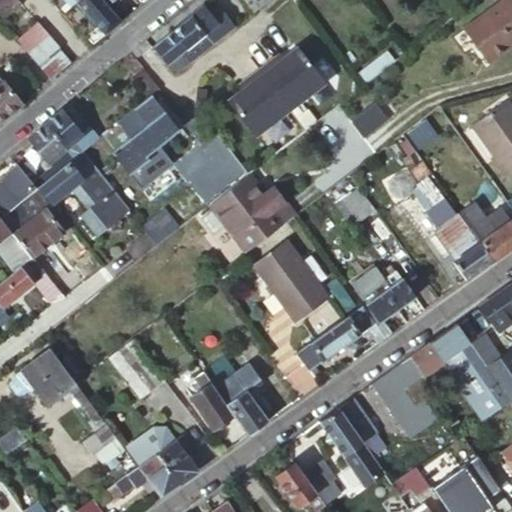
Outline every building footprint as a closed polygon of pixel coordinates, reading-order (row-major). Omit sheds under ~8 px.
[(17,0),(0,0),(0,17),(1,19),(21,3),(17,0)] [(91,45),(120,21),(101,0),(79,0),(77,1),(76,3),(92,22),(80,32),(91,45)] [(243,0),(253,11),(266,0),(243,0)] [(486,60),(511,40),(511,0),(499,0),(462,28),(486,60)] [(61,7),(65,12),(71,8),(66,3),(61,7)] [(201,4),(170,29),(194,58),(222,36),(234,27),(221,11),(213,18),(201,4)] [(41,43),(49,36),(36,22),(17,38),(16,39),(23,47),(38,65),(51,55),(41,43)] [(170,29),(149,46),(173,75),(194,58),(170,29)] [(50,79),(71,62),(49,36),(41,43),(51,55),(38,65),(50,79)] [(324,78),(297,44),(275,61),(272,57),(259,67),(290,106),(324,78)] [(141,67),(131,76),(147,95),(150,93),(158,87),(141,67)] [(290,106),(259,67),(246,78),(250,81),(228,99),(255,133),(290,106)] [(0,120),(20,103),(0,78),(0,120)] [(150,93),(147,95),(117,120),(130,135),(111,151),(128,172),(148,157),(145,153),(177,127),(150,93)] [(509,181),(511,178),(511,112),(504,101),(470,125),(509,181)] [(60,108),(42,122),(72,157),(81,150),(98,136),(89,125),(80,132),(60,108)] [(29,182),(34,188),(39,184),(67,161),(72,157),(42,122),(25,136),(31,143),(49,166),(29,182)] [(81,150),(72,157),(67,161),(79,176),(70,184),(88,206),(81,212),(97,232),(128,207),(95,167),(81,150)] [(11,160),(0,168),(0,215),(34,188),(29,182),(11,160)] [(39,184),(51,200),(70,184),(79,176),(67,161),(39,184)] [(246,172),(208,202),(234,236),(237,234),(248,249),(274,229),(284,221),(293,214),(283,200),(271,185),(262,192),(246,172)] [(427,179),(419,185),(434,205),(441,200),(427,179)] [(419,185),(413,191),(426,210),(434,205),(419,185)] [(371,208),(355,186),(332,203),(349,225),(371,208)] [(434,205),(426,210),(439,227),(437,228),(439,230),(453,250),(458,257),(453,261),(465,279),(492,260),(468,227),(457,212),(446,196),(441,200),(434,205)] [(457,212),(468,227),(482,216),(472,201),(457,212)] [(13,233),(32,257),(65,230),(46,206),(13,233)] [(468,227),(492,260),(511,245),(511,221),(511,219),(507,221),(497,206),(482,216),(468,227)] [(148,231),(157,243),(178,226),(163,208),(142,225),(148,231)] [(0,252),(15,271),(32,257),(13,233),(0,216),(0,252)] [(143,235),(148,231),(142,225),(138,229),(143,235)] [(439,230),(429,237),(443,257),(453,250),(439,230)] [(237,234),(234,236),(245,251),(248,249),(237,234)] [(294,319),(327,296),(285,240),(253,263),(294,319)] [(49,304),(65,297),(32,257),(15,271),(0,282),(0,308),(33,283),(49,304)] [(362,303),(360,304),(383,336),(389,332),(381,320),(413,297),(399,277),(396,279),(386,266),(377,272),(374,267),(349,284),(362,303)] [(511,281),(480,304),(499,330),(511,321),(508,317),(511,313),(511,281)] [(345,309),(353,303),(339,282),(330,288),(345,309)] [(383,336),(360,304),(295,351),(308,369),(364,329),(373,344),(383,336)] [(482,358),(456,321),(428,340),(442,359),(452,353),(466,373),(472,369),(482,384),(494,376),(482,358)] [(139,398),(163,379),(131,338),(107,356),(139,398)] [(442,359),(428,340),(391,367),(404,385),(402,387),(393,392),(405,411),(414,405),(403,387),(405,386),(442,359)] [(511,349),(489,365),(511,397),(511,349)] [(66,389),(75,382),(50,350),(22,371),(34,388),(46,404),(66,389)] [(224,354),(202,369),(216,388),(237,373),(224,354)] [(232,412),(247,434),(267,419),(254,401),(248,390),(261,380),(250,364),(237,373),(216,388),(232,412)] [(212,427),(232,412),(216,388),(202,369),(194,375),(202,386),(189,396),(212,427)] [(15,376),(12,383),(20,393),(27,392),(34,388),(22,371),(15,376)] [(504,390),(494,376),(482,384),(492,399),(504,390)] [(100,416),(75,382),(66,389),(92,423),(100,416)] [(481,421),(498,409),(494,403),(489,406),(480,393),(468,402),(481,421)] [(349,396),(337,405),(374,458),(387,450),(349,396)] [(511,400),(511,399),(499,408),(511,426),(511,400)] [(337,405),(318,419),(350,464),(353,463),(361,474),(377,462),(374,458),(337,405)] [(445,427),(454,439),(464,432),(456,420),(445,427)] [(17,424),(0,437),(0,448),(4,454),(27,437),(17,424)] [(116,437),(107,425),(84,442),(92,455),(116,437)] [(174,439),(185,455),(196,447),(184,432),(174,439)] [(451,504),(494,474),(464,432),(454,439),(421,463),(451,504)] [(105,467),(125,452),(116,439),(96,454),(105,467)] [(178,484),(197,471),(185,455),(174,439),(155,453),(178,484)] [(511,464),(511,442),(502,449),(511,464)] [(160,497),(178,484),(155,453),(137,466),(114,482),(121,493),(133,484),(136,486),(146,478),(160,497)] [(323,456),(303,471),(305,474),(317,491),(319,493),(340,478),(323,456)] [(303,471),(295,460),(276,474),(298,505),(308,498),(317,510),(326,504),(319,493),(317,491),(305,474),(303,471)] [(377,462),(361,474),(366,482),(383,470),(377,462)] [(391,482),(400,494),(411,487),(417,495),(430,486),(415,465),(391,482)] [(234,511),(224,498),(212,507),(215,511),(234,511)] [(45,511),(38,499),(23,508),(25,511),(45,511)] [(80,511),(81,511),(98,511),(90,500),(79,509),(80,511)] [(431,511),(424,501),(410,511),(431,511)]
